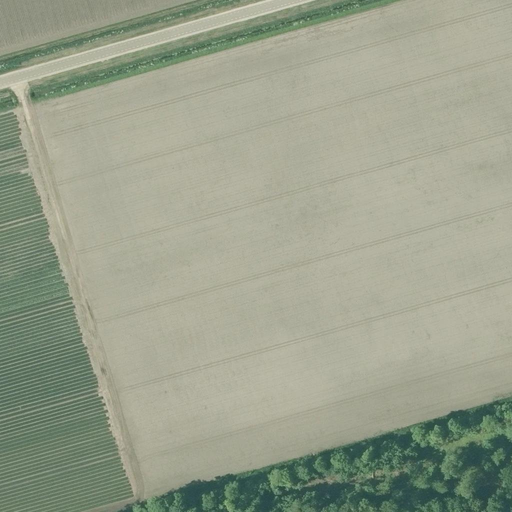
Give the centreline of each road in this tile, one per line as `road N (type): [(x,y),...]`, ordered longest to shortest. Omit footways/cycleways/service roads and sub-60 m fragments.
road 1 (track): [(16,77),(142,500)]
road 2 (tertiary): [(0,81),(289,0)]
